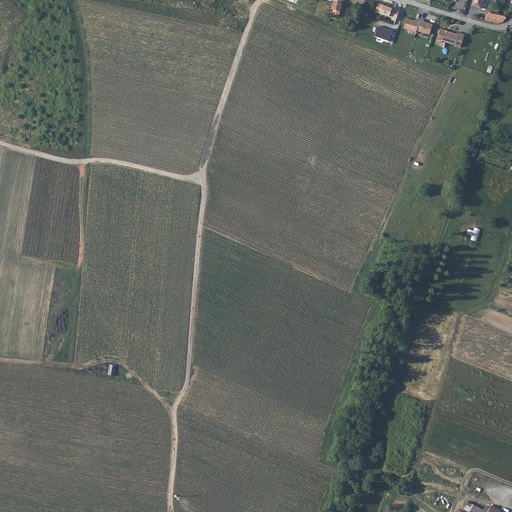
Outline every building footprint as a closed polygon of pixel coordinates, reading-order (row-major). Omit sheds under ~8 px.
[(342,4),(341,4),(341,0),(333,0),(333,2),(331,9),(334,10),(332,16),(339,17),(342,4)] [(473,0),(471,6),(480,9),(483,2),(481,0),(473,0)] [(399,11),(379,4),(375,13),(392,19),(391,21),(395,22),(399,11)] [(503,22),(506,18),(503,17),(496,15),(488,13),(485,21),(498,24),(503,22)] [(420,21),(417,20),(416,22),(409,19),(405,28),(417,32),(417,31),(430,35),(433,25),(425,22),(425,20),(421,19),(421,21),(420,21)] [(390,41),(393,31),(388,30),(388,31),(379,27),(376,36),(390,41)] [(441,41),(442,41),(443,40),(460,46),(464,34),(459,32),(459,34),(441,29),(437,39),(438,40),(441,41)] [(473,227),(473,230),(466,229),(466,234),(471,235),(470,239),(477,240),(479,228),(473,227)]
